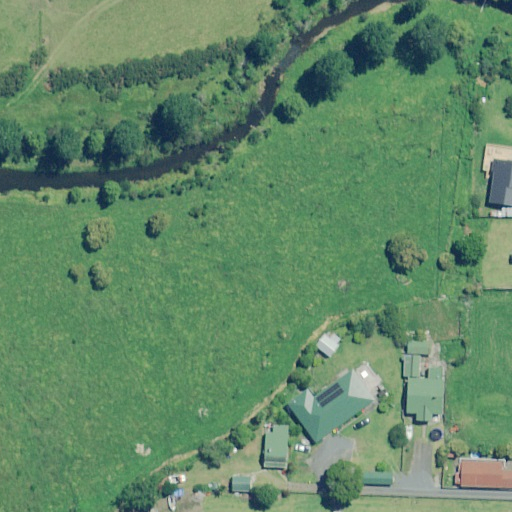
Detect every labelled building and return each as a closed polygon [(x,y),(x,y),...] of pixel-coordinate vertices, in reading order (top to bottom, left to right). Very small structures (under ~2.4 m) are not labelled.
[(511,160),(495,158),(489,203),(511,205),(511,160)] [(340,339),(330,330),(316,346),(330,358),(340,347),(336,344),(340,339)] [(426,379),(421,379),(422,356),(435,357),(436,344),(407,342),(403,413),(413,413),(413,421),(434,423),(435,417),(441,418),(444,369),(427,368),(426,379)] [(387,394),(365,363),(315,398),(309,390),(289,404),(317,443),(387,394)] [(289,427),(275,426),(275,435),(267,434),(266,467),(288,468),(289,427)] [(500,454),(456,454),(456,482),(500,483),(500,454)] [(395,473),(365,473),(364,485),(394,485),(395,473)] [(253,478),(234,477),(233,494),(252,495),(253,478)]
